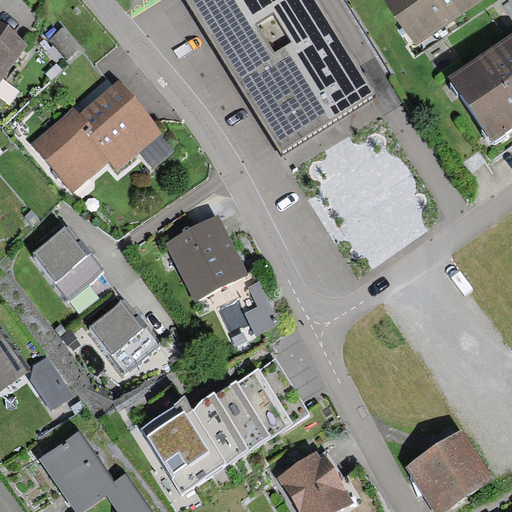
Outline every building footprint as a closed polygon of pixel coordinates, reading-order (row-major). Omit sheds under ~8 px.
[(310,0),(182,0),(280,156),(324,129),(372,99),(310,0)] [(387,0),(415,43),(481,0),(387,0)] [(0,82),(24,48),(0,30),(0,106),(1,105),(0,104),(0,82)] [(79,48),(62,31),(50,42),(67,60),(79,48)] [(511,39),(452,80),(493,141),(511,128),(511,39)] [(71,113),(32,145),(71,192),(108,161),(117,171),(140,153),(152,168),(172,151),(119,87),(78,121),(71,113)] [(79,207),(68,215),(82,235),(94,226),(79,207)] [(220,225),(167,251),(194,306),(247,280),(242,271),(220,225)] [(89,262),(65,232),(33,257),(80,317),(113,292),(89,262)] [(258,284),(250,287),(260,308),(245,315),(254,334),(276,323),(258,284)] [(138,322),(125,306),(89,333),(123,377),(159,349),(138,322)] [(0,341),(0,460),(2,464),(35,442),(29,433),(49,420),(44,412),(69,396),(44,359),(22,374),(0,341)] [(309,414),(276,361),(195,411),(189,400),(141,429),(145,436),(180,493),(309,414)] [(149,511),(127,478),(112,487),(78,436),(40,461),(74,511),(149,511)] [(447,511),(492,485),(462,438),(410,470),(436,511),(447,511)] [(296,464),(278,475),(300,511),(337,511),(354,503),(325,455),(320,459),(316,453),(296,464)]
